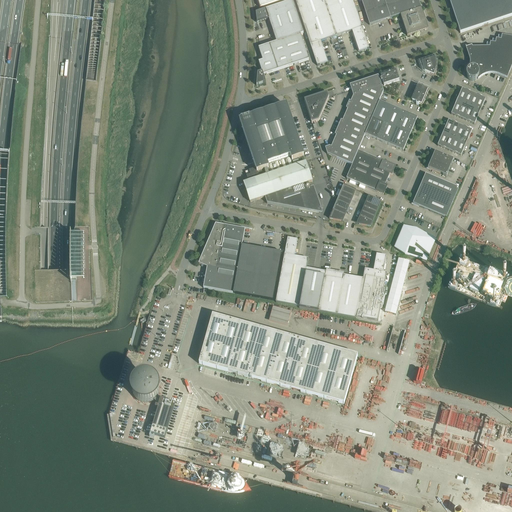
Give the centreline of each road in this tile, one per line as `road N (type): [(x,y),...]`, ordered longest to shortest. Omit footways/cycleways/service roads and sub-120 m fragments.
road 1 (motorway): [(75,511),(48,272),(71,0)]
road 2 (motorway): [(92,511),(64,271),(85,0)]
road 3 (unclassified): [(205,210),(360,240),(383,237),(454,66),(446,38)]
road 4 (unclassified): [(239,106),(446,38)]
road 5 (motorway): [(20,0),(0,177)]
road 6 (motorway): [(0,353),(23,511)]
